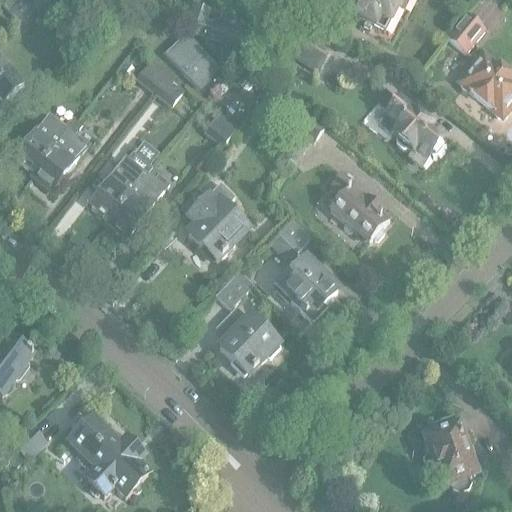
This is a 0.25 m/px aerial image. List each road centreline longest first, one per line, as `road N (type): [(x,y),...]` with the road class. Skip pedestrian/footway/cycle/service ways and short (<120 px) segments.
road 1 (residential): [(264,497),(173,398),(0,254)]
road 2 (residential): [(264,497),(511,239)]
